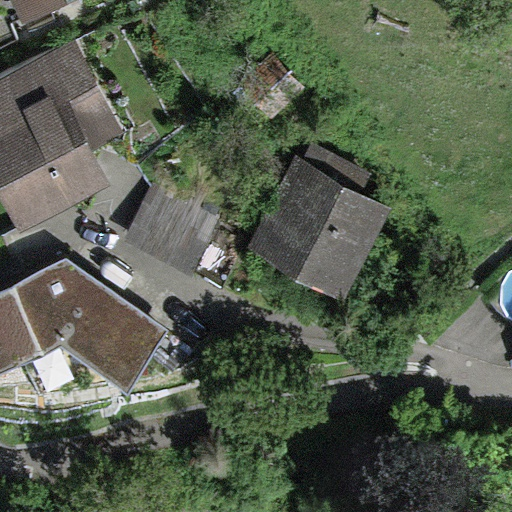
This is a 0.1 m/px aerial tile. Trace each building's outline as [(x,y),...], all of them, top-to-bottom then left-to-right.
[(18,0),(22,10),(44,0),(18,0)] [(69,33),(0,77),(0,127),(61,220),(152,161),(69,33)] [(297,147),(249,234),(345,286),(393,199),(297,147)] [(166,188),(137,233),(208,278),(237,233),(166,188)] [(101,265),(0,312),(0,388),(101,341),(170,386),(205,332),(101,265)] [(437,511),(396,498),(390,511),(437,511)]
